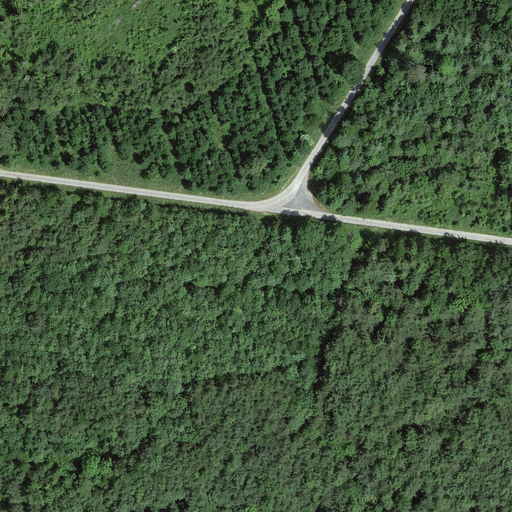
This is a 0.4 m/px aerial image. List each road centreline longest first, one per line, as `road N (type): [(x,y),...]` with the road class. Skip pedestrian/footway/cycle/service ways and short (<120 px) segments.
road 1 (track): [(279,208),(0,171)]
road 2 (track): [(410,0),(279,208)]
road 3 (track): [(511,241),(279,208)]
